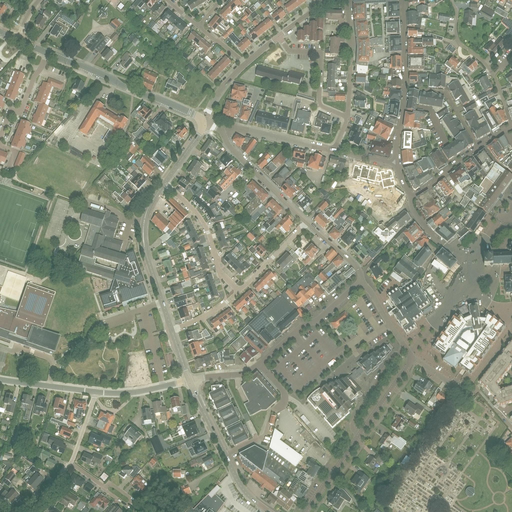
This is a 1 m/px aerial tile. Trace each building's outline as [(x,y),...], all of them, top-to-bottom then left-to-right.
[(50,3),(45,0),(41,5),(42,8),(44,10),(45,9),(44,8),(43,5),(45,3),(47,4),(49,4),(50,3)] [(137,0),(132,7),(135,10),(137,7),(142,2),(143,0),(137,0)] [(147,0),(145,3),(148,6),(150,8),(152,6),(153,6),(156,1),(154,0),(147,0)] [(192,2),(190,4),(187,0),(185,0),(182,2),(185,7),(187,6),(191,12),(196,9),(192,2)] [(202,6),(202,5),(198,0),(190,0),(192,2),(196,9),(199,7),(200,8),(202,7),(202,6)] [(231,0),(230,1),(239,10),(237,8),(239,5),(240,7),(242,5),(236,0),(231,0)] [(289,0),(288,2),(294,10),(299,7),(300,6),(296,1),(295,0),(295,1),(292,2),(290,0),(289,0)] [(237,13),(239,10),(230,1),(227,4),(227,5),(228,6),(227,6),(234,13),(236,11),(237,13)] [(289,14),(294,10),(288,2),(285,3),(287,6),(284,8),(289,14)] [(387,11),(399,10),(398,3),(386,4),(387,11)] [(156,16),(157,14),(160,16),(165,9),(160,5),(158,7),(157,7),(152,13),(156,16)] [(354,13),(366,12),(366,5),(354,6),(354,13)] [(227,7),(223,11),(228,16),(230,14),(232,15),(234,13),(227,6),(227,7)] [(249,10),(252,14),(257,9),(254,6),(253,6),(249,10)] [(480,13),(491,19),(494,13),(489,10),(483,7),(480,13)] [(499,16),(502,10),(497,8),(497,7),(494,13),(496,14),(499,16)] [(252,14),(249,10),(248,9),(244,14),(248,18),(252,14)] [(281,10),(279,12),(277,9),(275,11),(281,19),(286,16),(281,10)] [(387,19),(399,18),(399,10),(387,11),(387,19)] [(509,14),(502,10),(499,16),(504,18),(506,19),(509,14)] [(43,16),(41,18),(39,16),(36,21),(36,22),(37,23),(35,26),(40,29),(46,21),(45,20),(47,17),(48,18),(51,15),(45,11),(43,14),(42,15),(43,16)] [(72,27),(75,23),(60,11),(58,15),(53,21),(55,23),(59,18),(72,27)] [(99,17),(102,19),(105,19),(107,16),(107,13),(104,11),(101,11),(99,14),(99,17)] [(168,22),(173,16),(168,11),(160,21),(165,25),(168,22)] [(229,18),(228,16),(223,11),(219,15),(226,22),(227,20),(230,22),(232,20),(230,18),(229,18)] [(281,19),(275,11),(272,13),(274,16),(272,17),(276,23),(281,19)] [(367,20),(366,12),(354,13),(354,21),(367,20)] [(465,12),(464,25),(471,26),(472,19),(474,19),(474,15),(472,15),(472,13),(465,12)] [(178,19),(173,16),(168,22),(171,24),(169,26),(167,29),(169,31),(178,19)] [(213,19),(214,20),(213,22),(219,27),(224,31),(226,29),(221,24),(222,22),(216,17),(215,17),(213,19)] [(420,17),(407,17),(407,26),(416,26),(416,28),(418,29),(420,29),(422,17),(420,17)] [(510,39),(511,36),(511,23),(506,19),(504,18),(501,22),(509,30),(505,34),(510,39)] [(116,31),(120,26),(122,24),(116,19),(110,26),(116,31)] [(177,29),(183,23),(178,19),(169,31),(170,32),(173,29),(175,27),(177,29)] [(269,20),(266,22),(264,19),(262,21),(264,24),(268,30),(273,26),(269,20)] [(317,20),(313,23),(310,23),(310,25),(306,28),(304,27),(304,30),(300,33),(298,32),(298,34),(296,35),(298,37),(298,42),(304,42),(304,41),(310,41),(310,43),(322,43),(322,33),(320,33),(320,30),(323,30),(323,23),(321,20),(317,20)] [(386,28),(400,27),(399,20),(386,21),(387,21),(387,26),(385,26),(386,28)] [(49,35),(56,39),(58,35),(61,31),(66,33),(68,29),(57,22),(49,35)] [(213,22),(211,23),(210,23),(208,25),(209,26),(209,27),(211,28),(209,30),(213,33),(215,31),(216,29),(224,35),(222,37),(225,40),(228,37),(229,36),(226,33),(224,31),(219,27),(213,22)] [(355,23),(356,31),(368,30),(367,22),(355,23)] [(188,27),(183,23),(177,29),(180,32),(179,34),(178,35),(179,37),(181,35),(188,27)] [(160,27),(156,24),(151,30),(155,33),(160,27)] [(264,33),(268,30),(264,24),(259,27),(264,33)] [(48,25),(45,31),(49,34),(53,28),(48,25)] [(242,32),(245,35),(246,34),(244,31),(244,30),(240,25),(238,27),(242,32)] [(258,28),(256,30),(254,28),(251,30),(258,38),(263,34),(264,33),(259,27),(258,28)] [(257,39),(258,38),(251,30),(250,28),(247,30),(251,34),(249,36),(253,42),(254,41),(254,42),(255,42),(257,41),(257,40),(257,39)] [(417,30),(412,29),(408,29),(408,37),(417,37),(417,35),(423,35),(423,32),(417,30)] [(368,37),(368,30),(356,31),(356,38),(368,37)] [(120,34),(116,31),(114,34),(110,39),(110,40),(111,40),(113,42),(118,36),(120,34)] [(132,33),(128,39),(132,42),(136,37),(132,33)] [(193,42),(197,36),(193,33),(187,40),(189,41),(190,40),(193,42)] [(232,40),(231,41),(234,45),(237,43),(239,45),(237,47),(239,50),(242,53),(247,49),(242,43),(240,41),(232,33),(229,36),(228,37),(229,38),(230,37),(232,40)] [(408,40),(408,49),(422,49),(422,48),(422,44),(423,44),(423,46),(431,46),(433,46),(433,42),(433,40),(437,40),(442,42),(443,38),(428,33),(428,38),(423,38),(423,40),(408,40)] [(98,35),(93,41),(102,48),(106,44),(103,42),(104,41),(107,44),(110,40),(110,39),(107,37),(106,39),(104,38),(103,39),(98,35)] [(194,46),(196,47),(197,48),(203,40),(202,40),(197,36),(193,42),(195,44),(194,46)] [(99,53),(102,48),(93,41),(89,37),(84,44),(88,47),(87,48),(87,50),(90,52),(92,54),(94,51),(96,51),(99,53)] [(389,46),(401,45),(400,37),(388,38),(389,46)] [(242,39),(240,41),(242,43),(247,49),(251,45),(246,39),(244,41),(242,39)] [(366,73),(367,73),(368,67),(359,66),(359,63),(368,63),(369,63),(369,57),(369,51),(370,47),(373,47),(373,46),(383,46),(383,39),(372,39),(372,40),(369,40),(369,39),(357,41),(357,48),(357,59),(356,66),(357,66),(356,72),(357,73),(366,73)] [(485,50),(484,50),(490,55),(492,53),(495,55),(505,44),(500,39),(495,45),(496,46),(495,47),(491,43),(488,46),(487,45),(484,49),(485,50)] [(202,50),(207,44),(203,40),(197,48),(198,49),(200,48),(202,50)] [(207,44),(202,50),(200,53),(202,55),(204,54),(205,55),(211,48),(207,44)] [(401,52),(401,45),(389,46),(389,53),(401,52)] [(114,56),(117,52),(112,48),(109,51),(108,51),(101,58),(107,62),(113,55),(114,56)] [(121,65),(126,70),(133,62),(129,59),(131,57),(127,53),(123,58),(125,60),(121,65)] [(219,60),(227,67),(231,63),(226,57),(223,60),(221,58),(219,60)] [(422,57),(408,57),(408,70),(413,70),(424,70),(424,61),(427,61),(427,59),(424,58),(424,57),(422,57)] [(463,63),(460,68),(462,70),(466,67),(473,61),(470,58),(470,57),(467,60),(463,63)] [(391,75),(393,76),(393,75),(394,69),(401,70),(401,58),(392,58),(387,60),(384,61),(384,64),(384,69),(383,74),(391,75)] [(445,66),(460,76),(461,74),(459,73),(462,70),(461,70),(462,70),(460,68),(458,70),(456,68),(458,66),(460,63),(456,60),(453,58),(449,63),(447,62),(445,66)] [(340,67),(340,63),(340,61),(343,61),(343,59),(340,59),(336,59),(334,59),(334,62),(332,62),(332,65),(328,65),(328,71),(329,71),(337,72),(337,67),(340,67)] [(222,72),(227,67),(219,60),(217,62),(219,64),(217,66),(222,72)] [(477,66),(477,65),(476,63),(475,64),(473,61),(466,67),(462,70),(461,70),(462,70),(459,73),(461,74),(461,75),(463,74),(464,73),(465,72),(468,76),(475,70),(474,69),(477,66)] [(210,69),(217,77),(222,72),(216,67),(214,69),(212,67),(210,69)] [(304,76),(289,72),(288,75),(287,75),(286,74),(281,73),(280,73),(279,72),(272,71),(271,70),(270,70),(267,69),(264,68),(263,68),(262,68),(258,67),(255,76),(281,83),(282,82),(291,84),(291,83),(299,85),(301,79),(303,80),(304,79),(304,78),(304,76)] [(213,81),(217,77),(210,69),(208,71),(210,73),(207,76),(213,81)] [(138,85),(152,91),(158,76),(144,70),(138,85)] [(13,78),(23,82),(23,81),(22,80),(24,75),(15,72),(13,78)] [(409,73),(409,81),(413,81),(413,82),(417,82),(417,87),(423,87),(423,84),(421,84),(421,78),(426,78),(427,78),(427,73),(413,73),(409,73)] [(469,86),(472,84),(470,81),(470,80),(467,77),(465,76),(463,74),(461,75),(469,86)] [(393,75),(393,76),(391,75),(391,80),(392,80),(392,84),(388,84),(388,87),(390,87),(392,87),(392,88),(400,88),(401,81),(397,80),(397,75),(393,75)] [(462,104),(463,106),(473,101),(465,86),(462,88),(457,79),(450,78),(450,77),(446,77),(446,76),(438,76),(437,76),(430,75),(429,87),(437,88),(445,89),(445,85),(448,85),(449,86),(448,87),(450,90),(449,90),(454,98),(456,101),(459,99),(462,104)] [(166,87),(165,89),(169,90),(172,91),(177,93),(179,90),(180,90),(181,87),(182,85),(183,86),(186,83),(187,83),(183,79),(179,76),(178,80),(177,83),(173,81),(173,82),(169,80),(166,87)] [(356,83),(364,83),(364,87),(371,87),(371,84),(369,83),(365,83),(366,77),(356,76),(356,83)] [(481,87),(489,83),(486,77),(478,82),(479,82),(481,87)] [(22,84),(23,82),(13,78),(10,85),(19,88),(21,84),(22,84)] [(76,82),(72,91),(76,93),(74,96),(77,97),(76,99),(78,100),(80,94),(84,85),(79,84),(80,83),(79,82),(77,82),(76,82)] [(52,86),(50,85),(47,84),(43,83),(41,88),(40,87),(39,89),(49,93),(52,86)] [(493,89),(489,83),(481,87),(483,90),(479,92),(481,94),(477,96),(479,101),(487,97),(488,97),(485,93),(490,90),(493,89)] [(17,93),(19,88),(10,85),(8,91),(18,95),(18,94),(17,93)] [(228,117),(236,119),(237,118),(239,118),(240,119),(240,120),(247,122),(249,116),(250,116),(252,110),(246,108),(247,107),(249,108),(250,103),(244,101),(247,89),(235,86),(234,89),(233,89),(231,96),(233,96),(232,100),(236,101),(235,104),(227,103),(226,106),(225,106),(225,109),(224,109),(223,115),(224,115),(224,116),(224,117),(224,118),(225,118),(225,119),(226,119),(227,119),(227,118),(228,118),(228,117)] [(47,100),(49,93),(39,89),(39,91),(40,91),(38,96),(47,100)] [(396,92),(390,91),(389,91),(384,90),(384,95),(390,96),(389,100),(400,101),(401,93),(396,92)] [(449,113),(448,111),(444,106),(443,105),(444,100),(444,97),(437,96),(437,95),(428,94),(420,93),(420,95),(419,94),(419,92),(410,90),(408,98),(409,99),(407,110),(413,111),(415,111),(416,104),(431,107),(436,114),(439,119),(449,113)] [(17,97),(18,95),(8,91),(5,98),(14,101),(16,97),(17,97)] [(357,96),(357,100),(358,100),(358,97),(359,96),(360,97),(361,94),(365,96),(365,97),(367,98),(368,97),(357,91),(355,95),(357,96)] [(329,98),(335,98),(335,101),(345,102),(345,95),(336,95),(336,93),(329,93),(329,98)] [(359,96),(358,97),(358,100),(357,100),(355,99),(354,106),(360,107),(359,108),(365,108),(365,104),(366,104),(366,100),(364,100),(364,99),(365,97),(365,96),(361,94),(360,97),(359,96)] [(44,106),(47,100),(38,96),(36,101),(35,100),(34,102),(36,103),(38,104),(44,106)] [(480,111),(491,131),(492,132),(499,127),(490,112),(489,111),(485,103),(489,101),(487,97),(479,101),(481,103),(482,105),(484,108),(480,111)] [(495,98),(489,101),(485,103),(489,111),(494,108),(492,104),(497,101),(495,98)] [(294,109),(291,119),(293,120),(294,120),(298,104),(299,104),(300,105),(301,101),(296,100),(294,109)] [(89,137),(90,135),(92,136),(98,126),(99,124),(110,130),(103,142),(105,143),(105,144),(112,148),(128,121),(122,117),(121,118),(118,117),(117,118),(105,111),(106,109),(103,107),(97,103),(80,132),(89,137)] [(252,121),(260,104),(258,103),(257,104),(249,123),(251,124),(252,121)] [(399,109),(400,104),(390,103),(390,106),(385,106),(384,110),(389,110),(398,112),(399,109)] [(477,108),(474,103),(464,108),(468,115),(464,117),(466,120),(470,128),(470,127),(472,131),(473,130),(474,132),(472,133),(476,141),(491,133),(490,132),(477,108)] [(47,107),(44,106),(38,104),(38,105),(39,106),(37,111),(46,114),(48,107),(47,107)] [(306,126),(309,127),(310,127),(311,126),(311,125),(311,124),(310,124),(309,124),(309,123),(311,115),(307,114),(307,112),(305,112),(302,111),(302,113),(300,112),(300,110),(301,106),(301,105),(300,105),(299,104),(296,120),(294,120),(293,120),(291,132),(295,133),(294,134),(299,135),(299,134),(303,135),(305,126),(306,126)] [(134,119),(136,117),(136,118),(138,120),(139,120),(142,117),(143,119),(141,121),(144,124),(149,119),(153,114),(152,114),(152,113),(151,111),(150,111),(150,112),(149,111),(144,107),(138,114),(135,111),(132,115),(131,117),(134,119)] [(490,112),(499,127),(508,122),(503,114),(504,114),(503,111),(502,111),(501,110),(500,109),(499,109),(497,110),(497,111),(497,112),(498,113),(496,114),(495,111),(495,110),(494,108),(489,111),(490,112)] [(388,117),(397,119),(398,114),(398,112),(389,110),(388,117)] [(43,120),(46,114),(37,111),(35,115),(34,115),(33,116),(43,120)] [(404,128),(419,130),(419,129),(422,129),(426,130),(427,126),(420,125),(420,123),(420,118),(424,118),(429,113),(415,111),(413,111),(413,115),(406,114),(404,128)] [(318,128),(322,129),(321,133),(329,135),(331,126),(327,125),(328,121),(329,121),(331,117),(319,112),(317,118),(316,118),(314,127),(318,128)] [(255,124),(262,125),(264,114),(258,113),(256,122),(255,124)] [(264,114),(262,125),(268,126),(271,116),(264,114)] [(64,127),(72,117),(70,115),(69,116),(64,122),(62,125),(64,127)] [(173,128),(171,127),(172,126),(171,124),(170,124),(169,124),(167,122),(165,121),(167,119),(163,115),(160,119),(158,117),(153,123),(152,121),(148,125),(151,128),(152,127),(157,131),(157,130),(163,136),(169,130),(170,131),(172,128),(173,128)] [(388,117),(384,115),(383,118),(386,119),(385,122),(396,126),(397,119),(388,117)] [(454,122),(449,115),(440,121),(443,126),(449,136),(450,137),(452,139),(454,138),(456,142),(451,145),(446,149),(442,151),(449,161),(464,151),(464,152),(474,145),(459,123),(458,123),(456,120),(454,122)] [(41,127),(43,120),(33,116),(33,118),(34,119),(32,123),(41,127)] [(277,117),(271,116),(268,126),(274,128),(277,117)] [(370,116),(363,128),(369,131),(372,132),(377,135),(387,141),(388,139),(389,137),(391,134),(394,128),(376,119),(373,117),(370,116)] [(280,129),(283,118),(277,117),(274,128),(280,129)] [(287,131),(289,120),(283,118),(280,129),(287,131)] [(17,127),(30,133),(31,130),(30,129),(31,125),(21,121),(20,125),(18,124),(17,127)] [(356,134),(359,128),(354,125),(350,134),(348,137),(351,139),(350,142),(359,146),(360,144),(361,140),(358,139),(360,136),(356,134)] [(29,136),(30,133),(17,127),(15,130),(17,131),(16,134),(26,139),(27,135),(29,136)] [(186,130),(185,131),(182,127),(177,133),(178,133),(176,136),(174,138),(177,140),(179,137),(182,140),(188,133),(187,132),(188,132),(187,131),(186,130)] [(133,134),(132,135),(135,138),(143,129),(142,128),(139,131),(136,133),(133,134)] [(143,129),(135,138),(133,141),(136,143),(142,136),(146,132),(143,129)] [(132,135),(128,131),(126,133),(132,138),(119,153),(121,154),(133,141),(135,138),(132,135)] [(386,144),(387,141),(377,135),(372,132),(369,131),(367,139),(371,140),(370,148),(369,148),(368,152),(371,152),(370,153),(388,157),(391,145),(386,144)] [(25,142),(26,139),(16,134),(14,138),(13,137),(11,140),(25,145),(26,142),(25,142)] [(402,142),(413,142),(413,134),(402,134),(402,142)] [(241,147),(244,141),(248,143),(249,139),(246,138),(245,139),(242,137),(241,138),(236,136),(235,138),(233,142),(237,144),(236,145),(237,146),(240,148),(241,148),(241,147)] [(496,141),(500,146),(507,156),(511,152),(511,151),(504,136),(496,141)] [(413,142),(402,142),(401,150),(411,150),(412,150),(427,145),(425,138),(420,140),(421,142),(412,144),(413,142)] [(253,139),(252,140),(253,141),(254,140),(257,141),(256,143),(248,155),(249,156),(249,155),(258,143),(259,140),(253,139)] [(24,149),(25,145),(11,140),(10,143),(12,144),(11,148),(21,152),(22,148),(24,149)] [(256,143),(257,141),(254,140),(253,141),(252,140),(248,146),(245,144),(242,148),(241,150),(247,156),(248,155),(256,143)] [(133,141),(121,154),(125,158),(129,161),(134,155),(140,150),(141,148),(138,145),(136,143),(133,141)] [(209,141),(205,147),(213,152),(215,154),(217,155),(216,156),(218,157),(217,158),(218,159),(223,154),(221,152),(219,153),(217,151),(215,150),(213,149),(215,145),(209,141)] [(501,164),(508,158),(507,156),(500,146),(496,141),(487,148),(497,161),(501,164)] [(215,154),(213,152),(205,147),(201,153),(207,157),(209,153),(215,157),(217,158),(218,157),(216,156),(217,155),(215,154)] [(306,152),(295,150),(293,158),(292,162),(295,163),(297,163),(297,167),(300,167),(303,168),(304,164),(305,164),(308,158),(305,157),(306,152)] [(431,158),(436,167),(438,169),(438,170),(443,168),(442,167),(446,164),(445,163),(439,153),(438,150),(430,155),(431,158)] [(482,170),(487,176),(495,165),(492,161),(484,150),(478,154),(478,155),(473,158),(474,159),(476,162),(482,170)] [(153,162),(156,164),(159,161),(162,164),(167,159),(165,157),(166,155),(162,151),(161,153),(158,151),(151,159),(152,160),(153,162)] [(286,163),(289,159),(282,151),(276,157),(272,163),(277,168),(284,161),(286,163)] [(415,153),(412,153),(412,152),(402,153),(403,165),(405,164),(413,164),(412,159),(416,159),(415,156),(415,153)] [(115,161),(119,165),(125,158),(121,154),(115,161)] [(267,164),(266,162),(270,158),(266,154),(266,155),(258,162),(259,163),(257,165),(261,170),(267,164)] [(511,171),(511,154),(511,156),(509,159),(502,165),(510,170),(511,171)] [(227,156),(219,164),(218,162),(215,165),(219,168),(222,165),(226,168),(232,162),(227,156)] [(308,158),(305,164),(308,165),(307,168),(308,168),(307,170),(310,171),(311,169),(318,172),(319,169),(322,158),(321,158),(321,157),(319,157),(318,157),(315,156),(314,159),(313,159),(313,158),(311,158),(310,158),(308,158)] [(153,169),(155,167),(152,163),(149,160),(145,157),(137,165),(142,170),(143,169),(150,176),(150,175),(151,176),(153,174),(153,173),(155,171),(153,169)] [(339,161),(339,160),(331,158),(329,164),(336,166),(335,171),(343,173),(344,168),(346,162),(339,161)] [(428,172),(436,167),(431,158),(426,159),(422,160),(422,161),(414,165),(414,166),(403,169),(409,182),(414,179),(428,172)] [(467,171),(467,172),(470,179),(470,180),(476,176),(474,174),(478,171),(479,172),(482,170),(476,162),(473,164),(471,161),(470,160),(464,165),(467,168),(466,169),(467,171)] [(114,162),(109,167),(113,171),(116,169),(117,167),(119,165),(115,161),(114,162)] [(204,172),(203,173),(200,170),(202,166),(203,164),(200,162),(198,164),(195,162),(191,167),(204,176),(206,174),(204,172)] [(268,176),(273,173),(277,168),(272,163),(263,171),(268,176)] [(354,166),(351,179),(357,181),(358,178),(375,182),(375,181),(378,182),(382,181),(383,188),(387,188),(387,190),(390,192),(386,197),(398,206),(405,196),(393,188),(392,188),(392,186),(395,186),(394,181),(393,178),(392,172),(389,170),(387,171),(384,171),(380,172),(380,173),(379,173),(377,173),(378,169),(373,168),(370,167),(367,167),(362,165),(362,167),(359,167),(354,166)] [(486,178),(503,191),(511,179),(511,176),(496,165),(495,165),(487,176),(486,178),(485,178),(486,178)] [(204,177),(204,176),(191,167),(187,173),(191,175),(189,177),(192,179),(194,177),(194,178),(197,179),(199,176),(201,177),(202,179),(206,182),(208,180),(204,177)] [(470,179),(467,172),(465,173),(461,167),(457,170),(449,176),(456,187),(455,188),(459,194),(461,194),(464,193),(470,188),(469,188),(474,185),(472,181),(470,180),(470,179)] [(285,168),(282,170),(272,181),(280,188),(281,188),(285,183),(284,181),(291,174),(286,169),(285,168)] [(234,169),(232,171),(229,169),(226,171),(235,180),(240,175),(239,174),(241,173),(238,170),(237,171),(234,169)] [(131,176),(133,177),(135,180),(142,186),(146,182),(141,178),(143,175),(137,170),(131,176)] [(230,186),(235,180),(226,171),(224,173),(227,176),(223,180),(230,186)] [(432,179),(432,178),(428,172),(414,179),(418,187),(419,186),(420,187),(432,179)] [(142,186),(135,180),(133,177),(127,184),(131,188),(133,186),(138,190),(142,186)] [(286,194),(294,185),(297,182),(291,177),(285,183),(281,188),(282,189),(281,190),(282,190),(282,191),(283,192),(284,192),(286,194)] [(340,192),(342,190),(342,189),(335,185),(330,192),(328,190),(334,181),(339,185),(340,183),(332,177),(324,190),(323,190),(328,193),(330,195),(331,195),(335,189),(340,192)] [(474,185),(471,189),(479,195),(493,205),(503,191),(486,178),(485,178),(479,188),(474,185)] [(418,187),(414,179),(409,182),(413,190),(415,190),(419,188),(418,187)] [(178,185),(185,191),(185,190),(187,192),(189,189),(190,190),(192,187),(189,185),(182,180),(178,185)] [(224,191),(230,186),(223,180),(218,185),(219,186),(216,188),(221,193),(224,191)] [(439,197),(439,199),(443,204),(449,198),(451,195),(451,194),(454,192),(445,180),(433,189),(439,197)] [(246,198),(257,187),(253,182),(249,186),(247,184),(243,188),(247,193),(243,196),(246,198)] [(122,191),(125,194),(132,200),(133,200),(135,198),(135,197),(130,192),(133,189),(131,188),(127,184),(123,188),(124,189),(122,191)] [(299,189),(294,185),(286,194),(288,196),(287,196),(289,198),(290,198),(295,194),(298,197),(303,192),(299,189)] [(214,200),(218,196),(216,194),(218,191),(213,187),(208,192),(203,188),(202,189),(200,191),(203,193),(210,201),(213,199),(214,200)] [(256,196),(262,191),(257,187),(246,198),(248,200),(251,197),(254,194),(256,196)] [(479,195),(471,189),(470,188),(464,193),(461,194),(465,197),(463,199),(464,200),(460,205),(465,208),(470,201),(487,213),(493,205),(479,195)] [(204,203),(199,199),(203,193),(200,191),(193,198),(195,200),(193,202),(199,208),(204,203)] [(259,207),(263,203),(268,197),(262,191),(256,196),(257,197),(244,209),(252,217),(251,218),(251,219),(253,217),(256,213),(261,209),(260,209),(259,207)] [(439,199),(443,205),(442,205),(438,199),(434,202),(428,192),(417,199),(423,208),(420,210),(426,219),(445,208),(443,204),(439,199)] [(300,202),(297,205),(299,206),(300,208),(303,212),(313,202),(304,193),(298,199),(300,202)] [(125,194),(121,198),(120,196),(124,201),(128,205),(132,200),(125,194)] [(175,230),(174,230),(188,215),(170,197),(165,202),(176,212),(168,220),(171,223),(169,225),(159,214),(152,222),(162,232),(167,227),(170,230),(164,236),(167,238),(169,236),(175,230)] [(445,208),(451,202),(450,202),(452,200),(449,198),(443,204),(445,208)] [(277,206),(278,205),(275,203),(275,204),(272,201),(270,203),(269,203),(265,208),(270,213),(277,206)] [(324,201),(319,206),(317,208),(322,212),(324,210),(328,205),(324,201)] [(218,207),(216,204),(208,208),(204,203),(199,208),(205,214),(211,211),(215,209),(217,207),(218,207)] [(227,203),(221,209),(223,210),(221,212),(225,215),(228,211),(231,213),(233,211),(236,208),(231,203),(229,205),(227,204),(227,203)] [(462,224),(466,218),(478,226),(480,223),(486,215),(474,206),(470,203),(469,203),(463,213),(462,212),(458,219),(462,224)] [(270,227),(275,222),(274,220),(280,213),(279,213),(282,211),(277,206),(270,213),(274,216),(267,223),(264,227),(267,230),(270,227)] [(93,208),(91,212),(84,210),(84,211),(81,222),(91,225),(84,247),(84,246),(82,250),(81,256),(79,262),(77,269),(115,280),(111,293),(100,297),(105,312),(123,306),(122,304),(148,295),(141,274),(140,272),(141,271),(134,252),(128,254),(127,254),(128,257),(119,255),(123,243),(111,239),(112,237),(114,238),(119,221),(109,218),(111,213),(106,211),(106,212),(93,208)] [(322,212),(317,208),(314,212),(319,216),(320,215),(322,217),(326,212),(324,210),(322,212)] [(334,208),(331,212),(319,225),(323,230),(329,223),(327,221),(329,219),(333,223),(336,220),(335,220),(332,217),(334,215),(333,214),(336,210),(334,208)] [(341,208),(335,214),(334,215),(332,217),(335,220),(339,216),(342,213),(344,211),(341,208)] [(450,214),(445,208),(438,213),(439,215),(427,225),(431,229),(434,232),(448,219),(446,217),(450,214)] [(256,220),(264,212),(261,209),(253,217),(256,220)] [(319,225),(331,212),(328,210),(326,212),(322,217),(320,215),(319,216),(314,221),(319,225)] [(205,214),(209,222),(210,221),(212,220),(214,223),(224,220),(222,216),(217,218),(216,216),(214,217),(211,211),(205,214)] [(369,216),(362,211),(359,215),(366,220),(369,216)] [(390,232),(392,230),(396,226),(399,230),(411,220),(404,212),(396,219),(395,218),(385,227),(387,229),(390,232)] [(334,229),(328,236),(332,239),(335,236),(338,232),(337,232),(340,228),(341,229),(342,227),(346,222),(342,219),(345,215),(342,213),(339,216),(335,220),(336,220),(333,223),(337,226),(334,229)] [(267,230),(266,231),(270,234),(275,229),(277,231),(280,227),(286,233),(290,230),(289,229),(293,225),(289,221),(291,220),(288,216),(283,221),(283,220),(278,225),(275,222),(276,222),(275,222),(270,227),(267,230)] [(457,235),(461,231),(457,226),(460,224),(453,216),(434,232),(447,242),(447,243),(448,242),(449,243),(456,238),(456,237),(457,235)] [(353,224),(355,221),(349,217),(346,222),(348,224),(351,226),(353,224)] [(475,230),(478,226),(466,218),(462,224),(464,228),(461,231),(457,235),(461,239),(469,231),(473,233),(475,230)] [(215,232),(222,230),(220,224),(216,225),(217,227),(213,228),(215,232)] [(405,236),(412,244),(423,234),(415,224),(407,232),(405,229),(394,240),(398,243),(405,236)] [(188,235),(195,231),(192,225),(185,229),(179,232),(180,234),(186,231),(188,235)] [(355,239),(356,240),(364,231),(365,229),(361,225),(358,229),(359,229),(357,232),(358,233),(357,234),(358,235),(355,239)] [(335,242),(335,241),(341,235),(345,229),(344,228),(342,227),(341,229),(340,228),(337,232),(338,232),(335,236),(332,239),(335,242)] [(347,232),(349,234),(342,241),(347,246),(348,246),(355,239),(353,237),(356,233),(350,228),(347,232)] [(395,233),(392,230),(390,232),(387,229),(386,230),(383,232),(378,228),(374,233),(380,239),(380,240),(384,243),(386,241),(388,243),(396,234),(395,233)] [(217,239),(224,237),(222,233),(226,231),(225,229),(222,230),(215,232),(217,239)] [(188,243),(191,241),(198,238),(195,231),(188,235),(190,239),(187,240),(188,243)] [(364,235),(366,233),(364,231),(356,240),(353,244),(356,246),(357,244),(364,235)] [(247,236),(252,242),(255,238),(250,233),(247,236)] [(242,239),(245,236),(244,234),(236,239),(239,242),(242,240),(242,239)] [(415,248),(418,245),(422,249),(429,241),(426,239),(427,239),(423,235),(413,246),(415,248)] [(219,246),(226,243),(229,242),(228,240),(225,241),(224,237),(217,239),(219,246)] [(194,248),(198,246),(197,243),(200,242),(198,238),(191,241),(193,245),(194,248)] [(511,277),(511,276),(511,244),(509,244),(509,246),(508,246),(508,247),(507,247),(507,248),(507,249),(507,250),(508,250),(508,251),(509,251),(510,254),(503,254),(503,253),(502,253),(502,254),(499,255),(493,255),(491,254),(490,254),(492,255),(483,256),(484,261),(484,266),(490,265),(492,267),(493,265),(501,265),(503,265),(503,266),(504,266),(504,265),(511,265),(511,266),(511,277)] [(358,256),(367,247),(365,246),(362,249),(358,245),(355,247),(356,248),(353,251),(358,256)] [(369,249),(367,247),(358,256),(363,261),(366,258),(366,259),(369,257),(370,258),(372,260),(374,259),(377,255),(384,248),(381,245),(374,252),(374,251),(370,254),(367,251),(369,249)] [(194,248),(197,255),(204,252),(202,248),(199,249),(198,246),(194,248)] [(265,254),(264,253),(266,252),(260,247),(258,249),(256,246),(254,248),(252,246),(248,250),(253,255),(257,251),(257,252),(257,253),(261,257),(262,257),(265,255),(265,254)] [(308,257),(303,263),(306,266),(316,255),(318,252),(312,246),(304,253),(308,257)] [(298,250),(295,253),(296,255),(299,258),(302,256),(301,254),(303,252),(300,249),(298,250)] [(425,249),(414,262),(421,268),(432,254),(428,252),(425,249)] [(327,264),(322,269),(324,270),(324,271),(329,266),(330,266),(332,264),(330,262),(337,255),(331,250),(324,257),(329,262),(326,264),(327,264)] [(164,261),(167,259),(167,257),(168,257),(166,251),(158,254),(160,259),(163,258),(164,261)] [(435,260),(431,265),(434,267),(431,270),(442,278),(445,274),(448,269),(448,268),(451,270),(457,263),(442,251),(436,258),(438,259),(436,261),(435,260)] [(196,262),(199,261),(206,259),(204,252),(197,255),(194,256),(196,262)] [(233,253),(230,256),(233,253),(231,252),(229,254),(229,255),(224,260),(228,264),(236,256),(233,253)] [(287,254),(282,259),(288,265),(292,261),(293,262),(296,260),(296,259),(297,261),(299,258),(296,255),(295,253),(290,258),(287,254)] [(237,263),(235,261),(237,258),(236,257),(236,256),(228,264),(232,268),(237,263)] [(322,256),(316,261),(320,264),(325,259),(322,256)] [(318,276),(315,279),(316,280),(319,283),(322,287),(330,279),(327,275),(330,272),(334,268),(336,270),(344,262),(339,257),(332,264),(330,266),(329,266),(324,271),(323,272),(319,276),(318,276)] [(378,257),(373,263),(376,266),(377,267),(370,271),(376,281),(383,277),(381,274),(383,273),(377,264),(381,260),(378,257)] [(421,268),(414,262),(413,264),(404,257),(393,271),(399,276),(402,273),(411,281),(409,282),(410,283),(413,286),(414,286),(417,282),(416,282),(417,282),(416,281),(420,277),(424,272),(420,269),(421,268)] [(170,258),(167,259),(164,261),(165,263),(163,263),(165,270),(171,267),(173,267),(171,260),(171,261),(170,258)] [(206,261),(206,259),(199,261),(200,265),(197,267),(198,269),(201,268),(201,266),(208,264),(207,264),(208,263),(208,261),(206,261)] [(282,259),(277,264),(280,268),(278,270),(282,274),(284,271),(283,270),(288,265),(282,259)] [(236,272),(241,267),(237,263),(232,268),(236,272)] [(241,267),(236,272),(240,276),(245,271),(246,272),(250,267),(246,263),(241,267)] [(199,276),(201,275),(203,274),(206,273),(206,271),(209,270),(208,264),(201,266),(201,268),(202,271),(198,272),(199,276)] [(172,270),(171,267),(165,270),(167,276),(169,275),(170,277),(173,276),(176,275),(178,274),(176,268),(172,270)] [(299,273),(297,274),(300,277),(301,276),(307,270),(305,267),(299,273)] [(330,279),(322,287),(328,295),(329,295),(355,273),(351,269),(350,270),(348,267),(344,271),(343,268),(341,270),(336,274),(334,276),(330,279)] [(481,269),(474,277),(478,280),(485,273),(481,269)] [(189,278),(187,271),(182,273),(184,279),(185,282),(189,281),(190,281),(189,278)] [(285,292),(293,302),(299,309),(300,308),(310,299),(314,295),(318,299),(324,294),(320,289),(316,285),(313,282),(316,280),(315,279),(310,274),(307,271),(302,275),(304,278),(296,285),(296,284),(286,293),(285,292)] [(389,275),(394,279),(400,283),(403,279),(399,276),(393,271),(389,275)] [(269,272),(265,276),(270,281),(276,275),(274,273),(272,275),(269,272)] [(203,283),(213,280),(211,275),(208,277),(206,273),(203,274),(204,275),(198,278),(199,281),(202,280),(203,283)] [(173,276),(170,277),(170,279),(167,280),(169,286),(177,283),(175,278),(177,277),(176,275),(173,276)] [(265,276),(261,280),(269,287),(272,284),(273,285),(275,283),(272,281),(271,282),(270,281),(265,276)] [(208,289),(215,286),(213,280),(203,283),(203,285),(206,284),(208,289)] [(261,280),(257,284),(264,290),(265,289),(266,290),(269,287),(261,280)] [(410,283),(409,282),(408,283),(407,282),(402,285),(403,288),(400,290),(401,291),(399,292),(398,290),(387,297),(396,309),(390,314),(389,314),(391,317),(393,316),(406,335),(417,328),(413,323),(423,317),(421,314),(423,312),(424,311),(424,312),(431,307),(431,306),(432,304),(431,303),(432,303),(428,298),(427,296),(427,295),(425,293),(424,293),(421,290),(421,289),(419,283),(417,283),(417,282),(414,286),(413,286),(410,283)] [(0,339),(10,343),(11,342),(14,343),(24,347),(24,348),(29,350),(29,348),(31,349),(35,350),(52,356),(59,337),(41,331),(42,328),(43,329),(55,293),(41,288),(27,283),(17,312),(17,313),(0,310),(0,292),(2,288),(0,287),(0,339)] [(172,289),(171,290),(172,293),(171,294),(172,296),(173,296),(173,297),(178,295),(181,294),(180,289),(183,288),(181,284),(176,285),(177,288),(172,289)] [(257,284),(253,288),(256,290),(255,292),(256,293),(257,294),(259,296),(261,297),(262,296),(264,295),(264,293),(267,291),(266,290),(265,289),(264,290),(257,284)] [(210,294),(217,291),(215,286),(208,289),(209,293),(206,294),(207,296),(210,295),(210,294)] [(463,299),(471,289),(468,287),(460,296),(463,299)] [(210,294),(210,295),(212,301),(215,300),(215,298),(219,297),(217,291),(210,294)] [(250,291),(246,295),(251,301),(251,302),(255,305),(257,304),(254,301),(257,299),(255,297),(250,291)] [(186,295),(181,297),(181,299),(175,302),(174,303),(175,305),(176,306),(177,308),(187,305),(185,300),(196,297),(194,292),(186,295)] [(281,295),(299,316),(300,316),(302,318),(306,315),(300,308),(299,309),(293,302),(285,292),(281,295)] [(246,328),(240,334),(261,355),(268,347),(252,332),(252,331),(266,343),(267,343),(269,346),(287,330),(286,329),(297,320),(296,319),(299,316),(281,295),(278,297),(276,300),(275,300),(275,301),(274,301),(269,306),(268,307),(262,312),(255,319),(248,326),(246,328)] [(246,295),(241,299),(247,305),(251,301),(246,295)] [(241,299),(237,303),(242,308),(247,305),(241,299)] [(237,303),(233,307),(238,312),(242,308),(237,303)] [(250,304),(248,306),(258,316),(259,315),(250,304)] [(183,309),(183,311),(178,312),(181,320),(186,318),(190,317),(188,313),(194,311),(194,310),(193,308),(192,306),(183,309)] [(435,344),(432,348),(439,353),(444,357),(446,355),(447,356),(443,362),(455,370),(459,365),(460,365),(459,367),(462,369),(462,370),(464,371),(466,372),(466,373),(471,376),(474,371),(483,359),(491,348),(495,342),(497,339),(502,333),(501,333),(506,327),(503,325),(491,316),(488,314),(487,314),(486,315),(486,317),(480,316),(478,309),(478,306),(477,306),(476,306),(475,306),(471,307),(470,307),(469,307),(468,307),(468,308),(469,311),(470,315),(462,318),(460,314),(458,317),(456,316),(455,315),(455,316),(451,321),(451,322),(447,327),(447,328),(444,332),(435,344)] [(229,310),(225,313),(230,320),(231,319),(232,321),(236,318),(229,310)] [(225,313),(220,316),(225,322),(226,322),(227,321),(228,322),(229,321),(230,323),(233,321),(232,321),(231,319),(230,320),(225,313)] [(345,313),(331,324),(335,329),(349,318),(345,313)] [(220,316),(215,320),(220,326),(225,322),(220,316)] [(215,320),(211,323),(213,326),(211,328),(216,335),(217,334),(221,330),(219,328),(221,327),(220,326),(215,320)] [(191,333),(186,334),(189,342),(194,340),(194,342),(196,341),(203,339),(201,334),(199,334),(196,336),(195,332),(191,333)] [(241,336),(230,346),(236,354),(241,349),(245,353),(240,357),(246,365),(258,355),(251,348),(246,352),(243,348),(248,344),(241,336)] [(511,339),(501,353),(502,354),(499,357),(499,356),(504,361),(501,365),(498,368),(499,368),(497,370),(494,375),(491,377),(490,379),(488,381),(490,383),(498,392),(500,396),(501,399),(503,398),(505,402),(507,402),(506,397),(508,397),(509,397),(511,395),(511,393),(511,394),(508,394),(508,395),(505,396),(503,389),(501,390),(497,384),(496,383),(496,384),(491,380),(493,379),(495,376),(498,371),(500,369),(500,370),(502,367),(506,362),(511,366),(511,365),(511,363),(511,339)] [(195,344),(190,346),(192,352),(200,349),(199,345),(203,344),(202,341),(197,343),(195,344)] [(363,361),(359,364),(362,367),(360,368),(363,372),(365,370),(367,373),(371,370),(372,371),(374,369),(377,367),(376,366),(380,360),(385,356),(389,352),(385,347),(380,351),(380,350),(375,354),(374,353),(370,356),(369,357),(367,356),(363,360),(363,361)] [(200,349),(192,352),(194,358),(206,353),(205,351),(201,352),(200,349)] [(223,349),(217,355),(218,356),(219,359),(225,358),(225,363),(226,366),(234,365),(233,365),(235,365),(235,361),(233,361),(233,359),(230,359),(229,356),(229,350),(224,351),(223,349)] [(167,367),(174,366),(172,354),(165,355),(167,367)] [(196,361),(195,361),(197,365),(196,366),(197,370),(200,369),(200,368),(203,367),(202,364),(205,363),(207,367),(211,366),(210,362),(213,361),(211,356),(210,355),(203,357),(204,358),(200,360),(198,360),(196,361)] [(491,366),(497,370),(499,368),(498,368),(501,365),(504,361),(499,356),(494,363),(491,366)] [(498,371),(503,375),(504,376),(511,366),(506,362),(502,367),(500,370),(500,369),(498,371)] [(494,375),(497,370),(491,366),(489,368),(489,369),(484,375),(490,379),(491,377),(494,375)] [(308,399),(307,400),(308,401),(316,409),(317,408),(326,417),(324,419),(332,428),(349,413),(348,411),(352,407),(351,406),(355,402),(354,400),(356,398),(358,399),(360,397),(363,395),(362,394),(358,390),(360,389),(356,384),(354,385),(351,382),(356,378),(360,374),(362,373),(363,372),(360,368),(358,370),(357,371),(353,374),(348,379),(347,378),(344,380),(343,378),(338,382),(337,381),(330,386),(329,384),(320,392),(318,390),(316,391),(314,393),(312,395),(310,397),(308,399)] [(146,369),(130,372),(131,381),(147,378),(146,369)] [(504,376),(503,375),(498,371),(495,376),(493,379),(491,380),(496,384),(496,383),(497,384),(504,376)] [(242,386),(241,387),(249,403),(244,405),(250,417),(261,411),(266,411),(268,410),(271,407),(274,404),(275,403),(277,401),(275,399),(278,396),(257,373),(252,377),(250,379),(251,379),(242,386)] [(488,381),(490,379),(484,375),(482,377),(479,382),(482,385),(481,385),(484,388),(485,389),(486,388),(485,388),(490,383),(488,381)] [(416,391),(422,395),(426,390),(427,391),(432,385),(426,380),(422,386),(418,383),(416,385),(415,385),(413,387),(414,388),(414,389),(416,391)] [(495,400),(500,396),(498,392),(490,383),(485,388),(486,388),(489,392),(491,395),(492,395),(495,399),(495,400)] [(230,396),(232,395),(231,395),(230,393),(228,394),(227,391),(225,392),(222,386),(212,387),(212,394),(209,396),(212,402),(214,401),(215,404),(213,405),(217,411),(218,410),(220,413),(218,414),(221,420),(223,419),(224,422),(222,423),(225,429),(227,428),(229,431),(227,432),(230,438),(232,437),(233,440),(231,441),(234,447),(249,440),(247,436),(249,435),(247,432),(249,431),(248,429),(246,430),(245,427),(243,428),(238,418),(240,417),(238,414),(240,413),(239,411),(237,412),(236,409),(234,410),(229,400),(231,399),(230,396)] [(511,394),(511,393),(511,386),(503,389),(505,396),(508,395),(508,394),(511,394)] [(435,392),(429,401),(434,404),(437,399),(438,400),(437,401),(438,402),(441,404),(442,404),(443,403),(447,397),(444,395),(440,392),(439,394),(435,392)] [(8,406),(6,412),(13,414),(15,404),(11,403),(13,396),(10,395),(10,396),(6,395),(4,404),(7,405),(7,406),(8,406)] [(26,405),(25,409),(26,409),(31,410),(33,403),(29,402),(30,398),(23,396),(21,404),(26,405)] [(508,404),(507,402),(505,402),(503,398),(501,399),(500,396),(495,400),(495,399),(494,400),(495,401),(497,404),(500,407),(501,406),(502,407),(502,408),(503,408),(504,408),(505,408),(506,407),(506,406),(506,405),(508,404)] [(36,407),(35,410),(41,412),(46,413),(48,407),(44,405),(45,399),(39,397),(36,407)] [(63,416),(65,408),(61,407),(63,401),(56,399),(53,409),(56,410),(55,414),(63,416)] [(182,404),(181,404),(180,404),(178,399),(171,400),(172,405),(171,405),(172,408),(173,408),(173,409),(177,409),(178,412),(182,411),(183,416),(187,415),(188,415),(186,406),(182,407),(182,404)] [(155,414),(160,414),(161,422),(168,421),(167,413),(166,413),(166,409),(166,407),(161,407),(161,402),(153,403),(154,410),(155,414)] [(404,409),(408,412),(407,413),(411,416),(412,415),(413,415),(415,412),(419,415),(424,409),(417,404),(415,407),(409,403),(404,409)] [(156,421),(155,414),(150,415),(150,411),(150,410),(142,411),(144,418),(144,421),(151,420),(151,422),(153,421),(156,421)] [(73,414),(69,413),(70,412),(66,411),(65,415),(64,416),(64,419),(62,423),(67,425),(74,428),(75,425),(71,423),(72,421),(72,422),(74,414),(73,414)] [(431,416),(439,421),(442,417),(434,412),(432,415),(431,416)] [(107,432),(109,428),(110,425),(111,426),(114,417),(108,415),(107,416),(101,414),(99,420),(96,427),(107,432)] [(401,428),(402,429),(404,426),(402,425),(404,422),(397,416),(395,419),(397,420),(392,427),(393,428),(392,428),(396,431),(396,430),(399,432),(401,428)] [(407,424),(414,429),(417,425),(410,420),(407,424)] [(62,428),(61,431),(59,435),(69,439),(71,433),(72,432),(68,430),(67,430),(68,426),(67,426),(67,425),(62,423),(57,421),(56,424),(57,425),(57,426),(59,427),(62,428)] [(180,430),(183,429),(188,439),(198,434),(196,430),(195,429),(196,428),(194,423),(190,425),(189,425),(188,423),(179,427),(180,430)] [(128,439),(126,442),(131,446),(133,443),(135,444),(139,439),(141,440),(143,438),(144,437),(138,432),(138,433),(132,428),(130,430),(126,435),(123,432),(118,438),(121,440),(124,436),(125,437),(128,439)] [(305,430),(300,435),(313,448),(320,457),(324,452),(305,430)] [(279,457),(295,470),(303,459),(279,441),(283,437),(281,435),(279,434),(277,432),(274,431),(269,450),(279,457)] [(384,450),(386,448),(387,446),(388,447),(390,444),(390,443),(391,442),(397,447),(401,450),(405,444),(406,444),(405,443),(406,442),(400,438),(394,433),(392,436),(394,438),(395,439),(394,440),(393,439),(392,440),(386,435),(383,439),(380,444),(382,445),(381,447),(384,450)] [(89,441),(90,442),(89,443),(100,448),(102,443),(109,446),(112,439),(101,435),(100,438),(92,435),(91,439),(90,438),(89,441)] [(156,456),(165,452),(158,436),(149,439),(156,456)] [(59,445),(60,441),(51,438),(48,444),(53,446),(52,450),(63,454),(66,447),(59,445)] [(188,449),(191,447),(193,446),(194,449),(193,449),(196,455),(197,455),(198,457),(201,455),(207,452),(206,450),(207,450),(206,447),(207,447),(205,444),(204,444),(201,445),(200,442),(199,443),(194,445),(192,440),(185,443),(188,449)] [(301,499),(308,488),(301,483),(301,482),(296,478),(292,476),(293,475),(287,470),(268,453),(267,454),(255,447),(239,455),(292,496),(293,494),(301,499)] [(54,461),(49,458),(50,454),(40,449),(36,457),(46,462),(45,465),(53,469),(55,463),(53,462),(54,461)] [(298,470),(295,470),(279,457),(269,450),(268,453),(287,470),(293,475),(292,476),(296,478),(301,482),(301,483),(308,488),(314,479),(313,479),(307,475),(298,470)] [(26,461),(34,465),(35,463),(35,460),(21,453),(20,456),(27,459),(26,461)] [(102,460),(103,458),(97,455),(94,454),(92,457),(85,454),(82,462),(90,465),(92,462),(93,462),(94,461),(100,464),(101,461),(102,462),(102,460)] [(376,468),(374,467),(379,460),(381,461),(383,458),(377,454),(374,459),(371,457),(365,464),(368,467),(369,466),(374,470),(373,471),(376,473),(378,470),(376,468)] [(292,496),(239,455),(237,458),(241,466),(252,475),(251,477),(261,485),(260,487),(263,489),(264,487),(272,493),(267,499),(269,501),(268,503),(270,505),(271,503),(274,505),(276,501),(284,507),(284,508),(288,510),(290,508),(290,507),(289,507),(293,502),(294,503),(296,499),(292,496)] [(411,459),(407,456),(401,464),(406,467),(411,459)] [(210,465),(214,463),(211,457),(204,461),(202,457),(196,460),(199,465),(201,463),(202,465),(204,464),(206,467),(208,470),(212,468),(210,465)] [(154,458),(149,464),(153,468),(158,462),(154,458)] [(188,463),(191,469),(198,465),(195,459),(188,463)] [(313,472),(316,474),(318,471),(319,472),(320,470),(319,469),(320,469),(316,466),(317,465),(310,461),(308,465),(311,467),(311,468),(314,470),(314,471),(313,472)] [(14,464),(4,463),(2,465),(4,466),(7,468),(4,472),(7,474),(10,470),(14,464)] [(315,476),(316,474),(313,472),(314,471),(314,470),(311,468),(311,467),(308,465),(307,466),(308,467),(307,469),(309,470),(309,469),(310,470),(307,475),(313,479),(314,478),(314,479),(316,477),(315,476)] [(38,476),(37,475),(41,471),(32,467),(29,471),(32,473),(29,477),(38,485),(40,483),(41,484),(43,482),(42,481),(43,480),(38,476)] [(134,472),(137,475),(141,470),(137,467),(133,467),(131,469),(129,467),(126,467),(122,472),(123,473),(120,476),(124,479),(127,476),(127,477),(130,477),(134,472)] [(5,479),(10,483),(16,476),(11,472),(8,475),(5,479)] [(357,475),(357,476),(351,484),(356,487),(357,488),(355,490),(361,494),(359,493),(361,490),(366,483),(369,479),(362,475),(359,472),(357,475)] [(104,473),(100,478),(105,482),(109,477),(104,473)] [(38,485),(29,477),(27,475),(23,480),(26,483),(27,482),(28,483),(27,484),(33,490),(34,490),(35,491),(37,488),(36,487),(38,485)] [(76,485),(81,487),(85,481),(74,475),(70,482),(68,481),(66,484),(67,485),(67,486),(73,490),(76,485)] [(140,493),(141,494),(147,488),(141,482),(143,480),(138,475),(134,480),(134,481),(136,483),(133,486),(133,487),(136,490),(135,491),(139,494),(140,493)] [(94,488),(89,484),(84,490),(90,494),(92,491),(94,488)] [(179,488),(180,490),(182,490),(185,496),(191,494),(188,486),(184,488),(184,486),(179,488)] [(212,499),(216,494),(221,489),(218,486),(208,496),(212,499)] [(7,501),(10,504),(11,504),(15,499),(16,501),(18,499),(19,497),(16,494),(12,491),(8,495),(5,492),(5,491),(3,488),(0,491),(0,495),(1,496),(3,494),(6,497),(5,499),(7,501)] [(345,501),(349,504),(352,500),(344,491),(340,489),(338,492),(336,491),(334,494),(333,493),(332,495),(331,495),(328,500),(330,501),(328,503),(333,506),(335,504),(336,504),(338,505),(342,499),(345,501)] [(75,505),(78,499),(66,492),(63,495),(61,494),(60,496),(59,496),(58,497),(58,498),(59,499),(57,501),(68,507),(70,503),(75,505)] [(108,506),(107,505),(109,503),(105,498),(106,497),(102,494),(101,496),(100,497),(100,498),(98,500),(96,498),(95,499),(90,504),(94,508),(94,507),(98,504),(101,507),(100,508),(104,511),(108,506)] [(208,502),(213,506),(219,511),(225,503),(224,504),(216,495),(216,494),(212,499),(208,502)] [(208,502),(212,499),(208,496),(194,510),(191,507),(186,511),(208,511),(213,506),(208,502)] [(335,504),(333,506),(339,510),(345,501),(342,499),(338,505),(336,504),(335,504)] [(84,510),(88,504),(82,500),(78,506),(84,510)]
